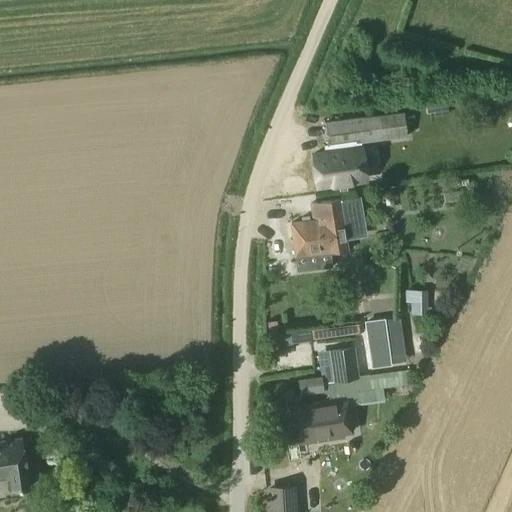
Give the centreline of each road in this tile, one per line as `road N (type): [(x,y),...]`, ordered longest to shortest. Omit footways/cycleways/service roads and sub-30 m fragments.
road 1 (unclassified): [(230,511),(244,244),(260,162),(332,0)]
road 2 (unclassified): [(451,511),(511,381)]
